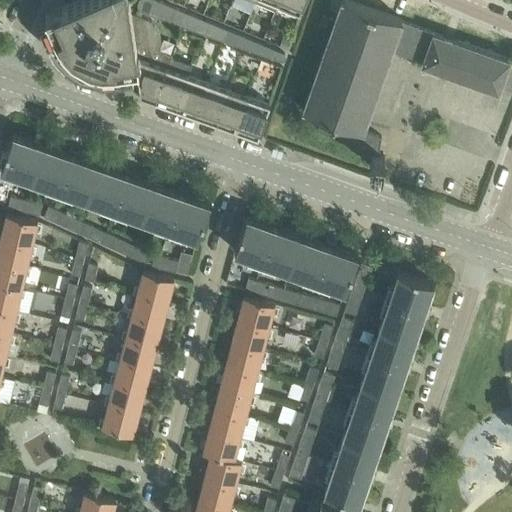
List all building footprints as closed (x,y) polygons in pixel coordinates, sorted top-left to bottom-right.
[(76,0),(62,7),(60,6),(59,6),(57,6),(56,6),(55,6),(53,7),(52,8),(51,9),(51,10),(50,12),(46,13),(46,15),(47,14),(49,19),(40,23),(43,29),(45,35),(48,41),(51,47),(55,52),(57,55),(60,59),(63,62),(67,64),(70,67),(74,69),(77,71),(81,73),(85,75),(90,76),(94,77),(99,78),(104,78),(108,78),(113,78),(130,76),(139,75),(131,13),(129,0),(76,0)] [(143,12),(145,13),(149,0),(139,0),(139,2),(138,3),(138,5),(138,6),(139,8),(140,9),(141,10),(142,11),(143,12)] [(158,0),(156,0),(149,0),(145,13),(152,15),(158,0)] [(152,15),(160,18),(166,4),(158,0),(152,15)] [(279,3),(279,0),(256,0),(256,2),(275,10),(279,3)] [(304,0),(279,0),(279,3),(299,12),(304,0)] [(423,63),(433,67),(500,90),(511,59),(433,32),(434,31),(402,20),(402,19),(346,0),(342,0),(336,19),(323,14),(319,25),(332,29),(304,109),(322,116),(318,129),(372,153),(370,165),(383,167),(385,154),(379,153),(382,136),(364,129),(391,50),(423,61),(423,63)] [(174,7),(166,4),(160,18),(168,21),(174,7)] [(168,21),(177,24),(182,10),(174,7),(168,21)] [(191,14),(182,10),(177,24),(186,27),(191,14)] [(139,75),(130,76),(131,79),(132,81),(133,84),(135,87),(137,89),(139,91),(141,93),(143,95),(146,96),(155,100),(167,67),(169,67),(172,58),(173,55),(160,50),(160,48),(161,45),(161,43),(161,40),(161,37),(160,35),(159,32),(158,30),(157,28),(155,26),(153,24),(151,22),(152,20),(131,13),(139,75)] [(186,27),(195,31),(200,18),(191,14),(186,27)] [(209,22),(200,18),(195,31),(205,34),(209,22)] [(205,34),(215,38),(219,26),(209,22),(205,34)] [(229,30),(219,26),(215,38),(225,41),(229,30)] [(225,41),(236,45),(240,34),(229,30),(225,41)] [(251,39),(240,34),(236,45),(247,49),(251,39)] [(292,41),(284,38),(281,45),(289,49),(292,41)] [(247,49),(258,53),(262,44),(251,39),(247,49)] [(273,48),(262,44),(258,53),(270,57),(273,48)] [(273,48),(270,57),(280,61),(281,61),(282,61),(283,61),(284,61),(285,60),(286,59),(286,58),(286,57),(286,56),(286,55),(285,54),(284,53),(273,48)] [(169,67),(167,67),(155,100),(176,107),(188,74),(191,64),(172,58),(169,67)] [(208,81),(188,74),(176,107),(196,114),(208,81)] [(228,88),(208,81),(196,114),(217,122),(228,88)] [(249,96),(228,88),(217,122),(237,129),(249,96)] [(270,103),(249,96),(237,129),(258,136),(270,103)] [(2,167),(34,178),(46,145),(13,133),(2,167)] [(100,164),(46,145),(34,178),(88,197),(100,164)] [(154,183),(100,164),(88,197),(143,217),(154,183)] [(143,217),(170,227),(198,236),(210,203),(154,183),(143,217)] [(19,198),(11,196),(8,208),(16,209),(19,198)] [(27,200),(19,198),(16,209),(24,211),(27,200)] [(35,202),(27,200),(24,211),(32,213),(35,202)] [(43,203),(35,202),(32,213),(40,215),(43,203)] [(56,209),(49,205),(44,216),(51,220),(56,209)] [(64,212),(56,209),(51,220),(59,223),(64,212)] [(71,216),(64,212),(59,223),(66,226),(71,216)] [(1,236),(33,243),(38,220),(7,213),(1,236)] [(78,219),(71,216),(66,226),(73,230),(78,219)] [(237,250),(264,260),(292,269),(303,236),(248,217),(237,250)] [(86,222),(78,219),(73,230),(81,233),(86,222)] [(93,226),(86,222),(81,233),(88,236),(93,226)] [(100,229),(93,226),(88,236),(95,240),(100,229)] [(108,233),(100,229),(95,240),(103,243),(108,233)] [(115,236),(108,233),(103,243),(110,247),(115,236)] [(1,236),(0,242),(0,259),(27,266),(33,243),(1,236)] [(122,239),(115,236),(110,247),(117,250),(122,239)] [(303,236),(292,269),(346,289),(358,255),(303,236)] [(130,243),(122,239),(117,250),(125,253),(130,243)] [(88,243),(80,241),(75,257),(84,260),(88,243)] [(137,246),(130,243),(125,253),(132,257),(137,246)] [(137,246),(132,257),(140,260),(144,249),(137,246)] [(152,253),(144,249),(140,260),(147,264),(152,253)] [(190,273),(194,252),(182,249),(178,270),(190,273)] [(163,257),(155,254),(152,266),(160,268),(163,257)] [(84,260),(75,257),(71,274),(80,276),(84,260)] [(171,259),(163,257),(160,268),(168,270),(171,259)] [(0,259),(0,282),(22,288),(27,266),(0,259)] [(179,261),(171,259),(168,270),(176,272),(179,261)] [(98,264),(89,262),(85,279),(94,281),(98,264)] [(373,266),(362,262),(359,270),(370,274),(373,266)] [(144,269),(138,292),(169,300),(174,278),(144,269)] [(370,274),(359,270),(356,278),(367,282),(370,274)] [(400,271),(390,299),(381,326),(415,338),(434,283),(400,271)] [(256,280),(248,278),(245,289),(253,291),(256,280)] [(367,282),(356,278),(353,286),(364,290),(367,282)] [(264,282),(256,280),(253,291),(260,294),(264,282)] [(0,306),(17,310),(22,288),(0,282),(0,306)] [(78,284),(69,282),(65,299),(74,301),(78,284)] [(271,284),(264,282),(260,294),(268,296),(271,284)] [(279,287),(271,284),(268,296),(276,298),(279,287)] [(92,287),(84,285),(80,301),(88,303),(92,287)] [(364,290),(353,286),(350,294),(361,298),(364,290)] [(287,289),(279,287),(276,298),(283,300),(287,289)] [(294,291),(287,289),(283,300),(291,302),(294,291)] [(302,293),(294,291),(291,302),(299,304),(302,293)] [(169,300),(138,292),(132,314),(163,322),(169,300)] [(309,295),(302,293),(299,304),(306,307),(309,295)] [(361,298),(350,294),(347,302),(358,306),(361,298)] [(244,295),(238,317),(269,326),(275,303),(244,295)] [(317,297),(309,295),(306,307),(314,309),(317,297)] [(325,300),(317,297),(314,309),(321,311),(325,300)] [(74,301),(65,299),(61,315),(70,317),(74,301)] [(332,302),(325,300),(321,311),(329,313),(332,302)] [(88,303),(80,301),(76,318),(84,320),(88,303)] [(329,313),(337,315),(340,304),(332,302),(329,313)] [(358,306),(347,302),(344,310),(356,314),(358,306)] [(0,329),(11,333),(17,310),(0,306),(0,329)] [(163,322),(132,314),(126,336),(157,344),(163,322)] [(238,317),(232,340),(264,348),(269,326),(238,317)] [(353,320),(342,317),(339,325),(351,328),(353,320)] [(333,325),(325,323),(319,339),(328,342),(333,325)] [(351,328),(339,325),(337,333),(348,337),(351,328)] [(67,328),(58,326),(54,343),(63,345),(67,328)] [(397,392),(415,338),(381,326),(363,381),(397,392)] [(0,329),(0,353),(6,355),(11,333),(0,329)] [(81,331),(73,329),(69,346),(77,348),(81,331)] [(348,337),(337,333),(334,341),(345,345),(348,337)] [(151,366),(157,344),(126,336),(120,358),(151,366)] [(328,342),(319,339),(314,355),(322,358),(328,342)] [(232,340),(227,362),(258,370),(264,348),(232,340)] [(345,345),(334,341),(331,349),(343,353),(345,345)] [(63,345),(54,343),(50,359),(59,361),(63,345)] [(77,348),(69,346),(65,362),(73,364),(77,348)] [(343,353),(331,349),(329,357),(340,361),(343,353)] [(340,361),(329,357),(326,365),(337,369),(340,361)] [(145,389),(151,366),(120,358),(114,381),(145,389)] [(252,392),(258,370),(227,362),(221,384),(252,392)] [(319,369),(310,366),(305,382),(313,385),(319,369)] [(56,373),(47,370),(43,387),(52,389),(56,373)] [(335,375),(324,372),(321,380),(332,383),(335,375)] [(70,376),(62,374),(58,390),(66,392),(70,376)] [(332,383),(321,380),(318,388),(330,391),(332,383)] [(140,410),(145,389),(114,381),(109,402),(140,410)] [(378,447),(388,420),(397,392),(363,381),(344,435),(378,447)] [(313,385),(305,382),(299,398),(308,401),(313,385)] [(221,384),(215,406),(246,415),(252,392),(221,384)] [(52,389),(43,387),(39,403),(48,405),(52,389)] [(330,391),(318,388),(316,396),(327,400),(330,391)] [(62,409),(66,392),(58,390),(54,407),(62,409)] [(327,400),(316,396),(313,404),(324,408),(327,400)] [(140,410),(109,402),(103,425),(133,434),(140,410)] [(324,408),(313,404),(310,412),(322,416),(324,408)] [(215,406),(209,428),(241,436),(246,415),(215,406)] [(304,412),(296,409),(290,426),(299,428),(304,412)] [(322,416),(310,412),(308,420),(319,424),(322,416)] [(299,428),(290,426),(285,442),(294,445),(299,428)] [(317,430),(306,426),(303,434),(314,438),(317,430)] [(235,458),(241,436),(209,428),(203,451),(211,453),(235,458)] [(314,438),(303,434),(300,442),(311,446),(314,438)] [(359,503),(378,447),(344,435),(325,491),(359,503)] [(311,446),(300,442),(297,451),(309,454),(311,446)] [(309,454),(297,451),(295,459),(306,462),(309,454)] [(211,453),(205,475),(236,483),(242,460),(235,458),(211,453)] [(290,456),(281,453),(276,469),(284,472),(290,456)] [(306,462),(295,459),(292,467),(303,470),(306,462)] [(303,470),(292,467),(289,475),(301,479),(303,470)] [(276,469),(270,485),(279,488),(284,472),(276,469)] [(205,475),(199,497),(231,505),(236,483),(205,475)] [(28,484),(20,482),(16,498),(24,501),(28,484)] [(43,487),(34,485),(30,502),(39,504),(43,487)] [(112,511),(116,500),(85,491),(79,511),(112,511)] [(295,497),(284,494),(281,503),(293,506),(295,497)] [(228,511),(231,505),(199,497),(195,511),(228,511)] [(272,511),(276,499),(268,497),(263,511),(272,511)] [(21,511),(24,501),(16,498),(12,511),(21,511)] [(318,511),(356,511),(357,510),(322,500),(318,511)] [(36,511),(39,504),(30,502),(27,511),(36,511)] [(291,511),(293,506),(281,503),(279,511),(283,511),(291,511)]
